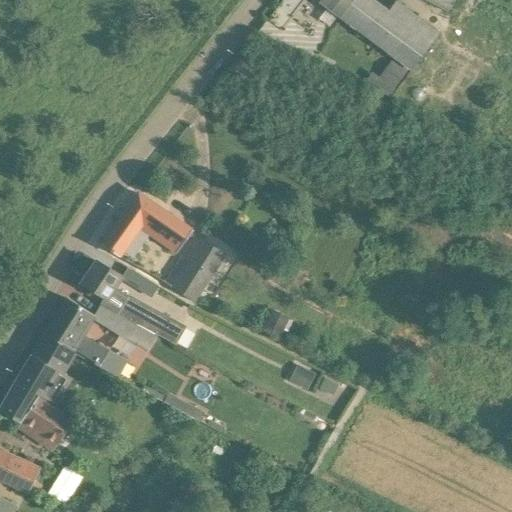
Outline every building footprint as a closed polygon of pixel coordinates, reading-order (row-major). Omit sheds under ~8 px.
[(315,0),(337,17),(351,0),(315,0)] [(373,0),(351,0),(337,17),(411,71),(439,33),(396,0),(388,11),(373,0)] [(425,0),(447,12),(453,0),(425,0)] [(482,50),(505,14),(484,0),(482,0),(460,35),(482,50)] [(98,250),(122,262),(141,234),(175,256),(191,232),(137,196),(98,250)] [(193,301),(222,255),(201,242),(189,262),(181,257),(165,284),(193,301)] [(118,315),(128,299),(115,290),(123,279),(96,262),(81,285),(103,299),(99,305),(118,315)] [(174,344),(184,327),(129,297),(128,299),(118,315),(136,327),(138,325),(143,328),(155,334),(174,344)] [(118,378),(129,359),(88,335),(98,320),(66,300),(45,336),(79,355),(118,378)] [(155,334),(143,328),(133,344),(145,352),(155,334)] [(0,413),(23,428),(77,357),(44,338),(27,365),(0,405),(0,413)] [(307,389),(314,374),(296,365),(288,380),(307,389)] [(164,396),(141,385),(139,390),(220,433),(223,427),(200,415),(203,411),(166,392),(164,396)] [(73,420),(47,402),(28,429),(54,448),(73,420)] [(0,480),(28,493),(38,471),(0,452),(0,480)] [(191,511),(199,511),(208,494),(188,484),(177,505),(191,511)]
